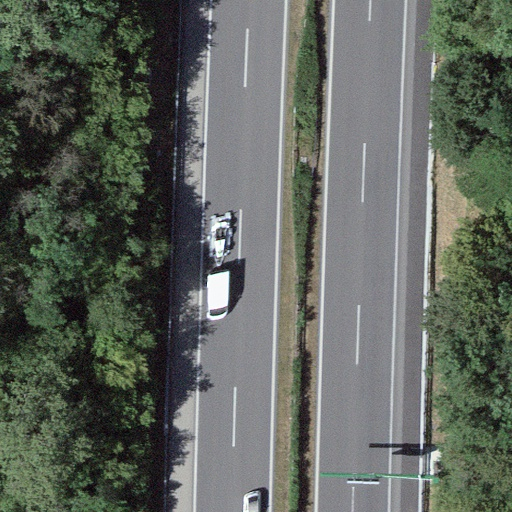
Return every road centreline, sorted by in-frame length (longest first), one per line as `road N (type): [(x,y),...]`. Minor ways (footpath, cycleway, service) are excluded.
road 1 (motorway): [(353,511),(371,0)]
road 2 (motorway): [(250,0),(233,511)]
